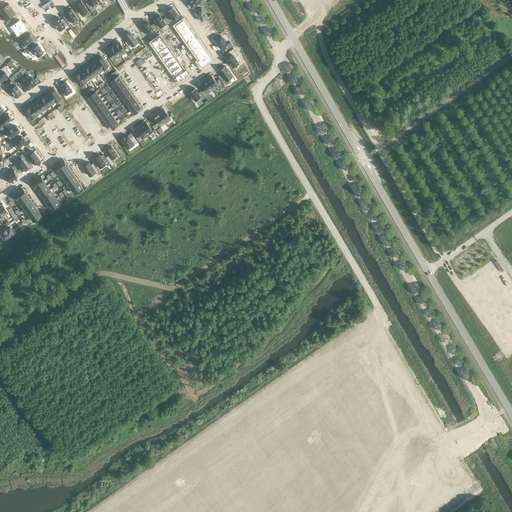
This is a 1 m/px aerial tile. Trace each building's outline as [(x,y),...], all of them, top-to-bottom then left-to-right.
[(96,0),(88,0),(89,1),(90,2),(86,4),(92,12),(96,10),(93,6),(98,2),(96,0)] [(81,1),(75,5),(81,14),(88,10),(81,1)] [(8,3),(0,8),(0,11),(2,14),(1,16),(12,8),(8,3)] [(173,7),(167,11),(173,20),(179,16),(173,7)] [(12,8),(1,16),(4,21),(16,13),(12,8)] [(67,15),(63,17),(68,24),(71,21),(72,22),(77,18),(71,8),(65,12),(67,15)] [(202,8),(196,12),(202,21),(206,18),(208,20),(213,17),(211,14),(208,16),(202,8)] [(154,18),(160,27),(165,24),(166,25),(170,22),(166,17),(163,19),(159,14),(159,15),(157,16),(154,18)] [(211,23),(206,26),(208,29),(208,30),(210,33),(211,33),(213,36),(218,32),(217,30),(217,29),(216,29),(215,28),(216,27),(213,23),(213,22),(213,21),(218,18),(216,15),(209,20),(211,23)] [(58,17),(53,21),(55,25),(57,26),(56,27),(57,27),(59,30),(68,25),(63,19),(61,20),(58,17)] [(20,19),(10,26),(14,31),(23,24),(20,19)] [(183,19),(175,25),(179,30),(187,24),(183,19)] [(142,25),(144,28),(143,28),(145,31),(146,31),(148,34),(154,30),(155,31),(158,29),(154,23),(151,25),(148,21),(147,21),(142,25)] [(23,24),(14,31),(17,36),(27,29),(23,24)] [(187,24),(179,30),(182,35),(191,29),(187,24)] [(191,29),(182,35),(186,40),(194,34),(191,29)] [(128,40),(125,42),(129,47),(131,45),(132,46),(137,42),(135,38),(136,37),(134,34),(133,35),(131,32),(125,36),(128,40)] [(30,33),(21,39),(24,44),(22,45),(24,49),(31,44),(29,42),(34,38),(30,33)] [(194,34),(186,40),(189,45),(197,39),(194,34)] [(159,36),(151,42),(155,47),(163,41),(159,36)] [(221,36),(215,40),(221,49),(225,46),(227,49),(233,46),(230,42),(227,44),(221,36)] [(197,39),(189,45),(193,50),(201,44),(197,39)] [(163,41),(155,47),(158,52),(167,46),(163,41)] [(119,42),(114,45),(121,54),(126,51),(119,42)] [(33,44),(26,49),(31,55),(35,52),(38,56),(40,55),(40,56),(43,54),(43,53),(44,52),(38,44),(35,46),(33,44)] [(201,44),(193,50),(196,54),(204,49),(201,44)] [(114,45),(109,49),(116,58),(121,54),(114,45)] [(167,46),(158,52),(162,57),(170,51),(167,46)] [(230,55),(227,57),(233,66),(239,62),(235,57),(238,55),(233,48),(227,52),(230,55)] [(204,49),(196,54),(199,59),(203,57),(208,53),(204,49)] [(170,51),(162,57),(165,62),(173,56),(170,51)] [(208,53),(203,57),(206,62),(212,59),(208,53)] [(173,56),(165,62),(169,66),(177,61),(173,56)] [(103,57),(98,60),(103,69),(108,65),(103,57)] [(199,59),(197,61),(201,66),(206,62),(203,57),(199,59)] [(98,60),(93,63),(99,72),(103,69),(98,60)] [(177,61),(169,66),(172,71),(180,65),(177,61)] [(93,63),(89,67),(95,75),(99,72),(93,63)] [(0,71),(1,73),(0,73),(0,81),(10,75),(7,69),(8,68),(6,65),(0,69),(0,71)] [(180,65),(172,71),(175,76),(181,73),(184,70),(180,65)] [(225,66),(218,70),(222,76),(220,78),(225,85),(227,84),(226,82),(233,77),(230,73),(231,72),(228,69),(228,70),(225,66)] [(89,67),(84,70),(90,78),(95,75),(89,67)] [(184,70),(181,73),(184,78),(190,74),(186,69),(184,70)] [(84,70),(80,73),(86,81),(90,78),(84,70)] [(80,73),(75,76),(81,85),(86,81),(80,73)] [(181,73),(175,76),(179,82),(184,78),(181,73)] [(13,84),(5,89),(14,97),(21,93),(20,90),(19,90),(18,87),(17,87),(13,80),(16,78),(13,75),(9,78),(13,84)] [(118,75),(111,80),(114,84),(121,79),(118,75)] [(21,80),(18,82),(22,87),(24,85),(26,89),(36,83),(32,76),(23,82),(21,80)] [(211,76),(206,79),(213,88),(218,85),(211,76)] [(121,79),(114,84),(116,88),(124,82),(121,79)] [(206,79),(201,83),(208,92),(213,88),(206,79)] [(63,89),(61,91),(64,96),(72,90),(66,82),(63,85),(61,87),(63,89)] [(124,82),(116,88),(119,91),(126,86),(124,82)] [(126,86),(119,91),(121,95),(129,90),(126,86)] [(189,91),(189,92),(191,95),(192,97),(193,97),(195,101),(201,97),(203,99),(205,97),(201,90),(198,92),(195,87),(192,89),(189,91)] [(55,89),(50,93),(56,101),(61,97),(55,89)] [(129,90),(121,95),(124,99),(131,93),(129,90)] [(96,91),(88,96),(91,100),(98,95),(96,91)] [(50,93),(45,96),(51,104),(56,101),(50,93)] [(131,93),(124,99),(126,102),(134,97),(131,93)] [(98,95),(91,100),(93,104),(101,98),(98,95)] [(45,96),(40,100),(46,108),(51,104),(45,96)] [(134,97),(126,102),(129,106),(137,101),(134,97)] [(101,98),(93,104),(96,107),(103,102),(101,98)] [(170,104),(170,105),(175,111),(175,112),(175,111),(183,106),(183,105),(180,101),(178,98),(178,99),(170,104)] [(40,100),(35,103),(41,111),(46,108),(40,100)] [(137,101),(129,106),(132,110),(139,104),(137,101)] [(103,102),(96,107),(99,111),(106,106),(103,102)] [(35,103),(30,107),(36,115),(41,111),(35,103)] [(139,104),(132,110),(134,114),(142,108),(139,104)] [(106,106),(99,111),(101,115),(109,109),(106,106)] [(30,107),(25,110),(31,118),(36,115),(30,107)] [(109,109),(101,115),(104,118),(111,113),(109,109)] [(164,109),(159,113),(165,122),(170,118),(164,109)] [(7,113),(0,118),(0,123),(2,126),(6,123),(7,123),(9,122),(9,121),(12,119),(7,113)] [(111,113),(104,118),(106,122),(114,117),(111,113)] [(159,113),(154,116),(160,125),(165,122),(159,113)] [(114,117),(106,122),(109,126),(116,120),(114,117)] [(116,120),(109,126),(112,130),(119,124),(116,120)] [(146,122),(141,125),(147,134),(152,131),(146,122)] [(7,128),(2,131),(4,134),(7,132),(11,138),(20,131),(16,125),(9,130),(7,128)] [(141,125),(136,129),(142,138),(147,134),(141,125)] [(17,135),(10,141),(12,143),(13,143),(17,148),(26,142),(26,141),(24,138),(24,139),(24,138),(23,138),(22,136),(19,138),(17,135)] [(125,136),(121,139),(128,148),(137,142),(133,136),(130,138),(128,135),(126,136),(125,136)] [(111,146),(105,150),(108,155),(106,157),(112,166),(115,164),(112,159),(118,155),(111,146)] [(29,155),(26,157),(30,162),(32,161),(34,164),(40,160),(34,151),(28,154),(29,155)] [(21,158),(16,162),(23,171),(25,170),(28,167),(23,160),(26,158),(22,153),(19,155),(21,158)] [(100,154),(94,158),(100,167),(106,163),(107,166),(110,164),(106,157),(103,159),(100,154)] [(64,160),(55,166),(58,171),(58,170),(67,165),(67,164),(64,160)] [(89,162),(83,166),(85,169),(87,173),(88,172),(90,175),(95,171),(98,175),(101,172),(96,166),(93,168),(89,162)] [(14,170),(5,176),(6,178),(8,181),(9,181),(9,182),(13,180),(15,178),(18,176),(16,173),(19,171),(14,165),(11,167),(14,170)] [(67,165),(58,170),(61,175),(70,169),(67,165)] [(70,169),(61,175),(65,179),(73,173),(70,169)] [(73,173),(65,179),(68,184),(76,178),(73,173)] [(41,176),(32,182),(35,187),(44,181),(41,176)] [(76,178),(68,184),(71,188),(79,182),(76,178)] [(44,181),(35,187),(38,191),(47,185),(44,181)] [(79,182),(71,188),(74,193),(82,187),(79,182)] [(47,185),(38,191),(42,195),(50,189),(47,185)] [(23,188),(14,195),(18,199),(26,193),(23,188)] [(50,189),(42,195),(45,200),(53,194),(50,189)] [(26,193),(18,199),(21,203),(29,198),(26,193)] [(53,194),(45,200),(48,204),(56,198),(53,194)] [(29,198),(21,203),(24,208),(32,202),(29,198)] [(56,198),(48,204),(51,209),(59,203),(56,198)] [(32,202),(24,208),(27,212),(35,206),(32,202)] [(0,210),(4,216),(9,213),(2,203),(0,205),(0,210)] [(35,206),(27,212),(30,217),(38,211),(35,206)] [(15,220),(18,218),(11,208),(8,210),(10,212),(9,212),(15,220)] [(38,211),(30,217),(33,221),(42,215),(38,211)] [(1,235),(0,236),(0,239),(2,243),(6,241),(5,240),(7,238),(8,239),(12,236),(11,235),(14,233),(10,227),(7,229),(6,230),(6,229),(6,230),(5,231),(4,230),(4,231),(3,232),(0,234),(1,235)]
